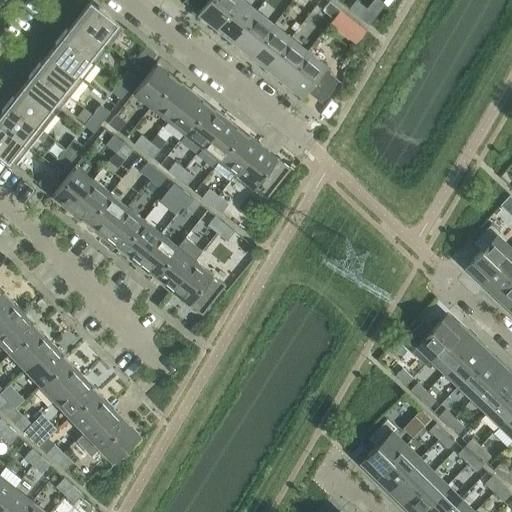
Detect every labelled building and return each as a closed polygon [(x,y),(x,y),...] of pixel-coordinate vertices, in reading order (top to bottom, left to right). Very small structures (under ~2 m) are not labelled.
[(184,0),(184,1),(195,8),(199,0),(184,0)] [(198,12),(217,27),(238,0),(208,0),(199,12),(198,11),(198,12)] [(241,0),(238,0),(217,27),(233,40),(256,12),(241,0)] [(355,0),(348,9),(368,25),(384,4),(379,0),(373,0),(366,9),(355,0)] [(90,2),(76,20),(109,46),(124,29),(90,2)] [(340,10),(329,2),(322,11),(333,19),(340,10)] [(366,31),(340,10),(330,23),(357,43),(366,31)] [(256,12),(233,40),(250,54),(273,25),(256,12)] [(76,20),(62,36),(96,63),(109,46),(76,20)] [(273,25),(250,54),(267,67),(290,38),(273,25)] [(62,36),(49,53),(83,80),(96,63),(62,36)] [(290,38),(267,67),(284,81),(307,52),(290,38)] [(156,54),(146,47),(138,57),(148,65),(156,54)] [(307,52),(284,81),(303,96),(304,95),(303,94),(305,91),(308,94),(309,92),(309,93),(321,103),(321,102),(321,100),(325,98),(326,97),(328,95),(331,92),(332,90),(334,88),(335,85),(336,82),(337,81),(338,81),(329,73),(330,71),(324,67),(325,66),(307,52)] [(49,53),(35,70),(69,97),(83,80),(49,53)] [(133,93),(151,107),(174,77),(157,63),(133,93)] [(35,70),(22,87),(56,114),(69,97),(35,70)] [(127,71),(119,81),(128,89),(136,79),(127,71)] [(174,77),(151,107),(168,120),(191,90),(174,77)] [(128,89),(119,81),(111,92),(120,99),(128,89)] [(22,87),(8,104),(42,131),(56,114),(22,87)] [(191,90),(168,120),(185,133),(208,104),(191,90)] [(8,104),(0,114),(0,125),(29,148),(42,131),(8,104)] [(208,104),(185,133),(202,147),(225,117),(208,104)] [(100,105),(92,115),(101,123),(110,112),(100,105)] [(83,108),(76,118),(85,125),(85,124),(92,115),(83,108)] [(101,123),(92,115),(85,124),(85,125),(84,125),(93,133),(101,123)] [(125,122),(116,115),(108,124),(118,132),(125,122)] [(225,117),(202,147),(219,160),(242,131),(225,117)] [(29,148),(0,125),(0,153),(15,166),(29,148)] [(242,131),(219,160),(236,174),(259,144),(242,131)] [(134,144),(143,152),(150,142),(141,135),(134,144)] [(106,145),(115,152),(122,143),(113,136),(106,145)] [(73,139),(65,149),(75,156),(83,146),(73,139)] [(150,142),(143,152),(152,159),(160,150),(150,142)] [(122,143),(115,152),(124,160),(132,150),(122,143)] [(259,144),(236,174),(266,198),(290,168),(259,144)] [(75,156),(65,149),(57,159),(67,166),(75,156)] [(140,172),(149,179),(156,170),(147,162),(140,172)] [(167,171),(177,179),(184,169),(175,162),(167,171)] [(52,195),(70,209),(93,180),(75,166),(52,195)] [(184,169),(177,179),(186,186),(193,176),(184,169)] [(156,170),(149,179),(158,186),(166,177),(156,170)] [(46,173),(38,184),(47,191),(55,181),(46,173)] [(93,180),(70,209),(86,223),(110,193),(93,180)] [(173,199),(183,206),(190,197),(181,189),(173,199)] [(201,198),(211,206),(218,196),(209,189),(201,198)] [(110,193),(86,223),(103,236),(127,207),(110,193)] [(218,196),(211,206),(221,213),(228,204),(218,196)] [(190,197),(183,206),(192,213),(199,204),(190,197)] [(127,207),(103,236),(120,250),(144,220),(127,207)] [(207,225),(217,233),(225,224),(215,216),(207,225)] [(144,220),(120,250),(137,263),(161,234),(144,220)] [(225,224),(217,233),(227,241),(234,231),(225,224)] [(467,266),(481,280),(510,249),(496,236),(500,232),(491,224),(473,242),(481,250),(467,266)] [(161,234),(137,263),(154,276),(178,247),(161,234)] [(178,247),(154,276),(171,290),(194,260),(178,247)] [(511,250),(510,249),(481,280),(487,285),(485,288),(493,296),(511,275),(511,250)] [(194,260),(171,290),(202,314),(225,285),(194,260)] [(511,275),(493,296),(501,303),(503,301),(509,306),(511,303),(511,275)] [(0,303),(8,296),(0,287),(0,303)] [(8,296),(0,303),(0,333),(23,312),(8,296)] [(23,312),(0,333),(0,342),(10,353),(38,327),(23,312)] [(417,345),(431,358),(460,328),(446,314),(431,329),(423,321),(405,340),(413,348),(417,345)] [(38,327),(10,353),(25,369),(53,343),(38,327)] [(460,328),(431,358),(445,372),(477,338),(469,331),(466,334),(460,328)] [(477,338),(445,372),(459,385),(488,354),(482,349),(485,346),(477,338)] [(53,343),(25,369),(40,385),(68,359),(53,343)] [(488,354),(459,385),(473,398),(505,365),(497,357),(494,360),(488,354)] [(68,359),(40,385),(55,401),(82,375),(68,359)] [(511,371),(505,365),(473,398),(487,411),(511,385),(511,376),(510,375),(511,373),(511,371)] [(402,368),(395,376),(405,386),(412,378),(402,368)] [(82,375),(55,401),(70,417),(97,391),(82,375)] [(410,390),(419,399),(426,391),(417,382),(410,390)] [(511,385),(487,411),(501,425),(511,412),(511,385)] [(97,391),(70,417),(85,432),(112,406),(97,391)] [(426,391),(419,399),(429,408),(436,400),(426,391)] [(112,406),(85,432),(111,461),(139,435),(112,406)] [(431,419),(421,409),(414,416),(424,426),(431,419)] [(438,416),(447,425),(454,418),(445,409),(438,416)] [(511,412),(501,425),(511,435),(511,412)] [(14,424),(23,432),(31,423),(22,415),(14,424)] [(454,418),(447,425),(457,434),(464,427),(454,418)] [(0,419),(0,435),(1,436),(9,427),(0,419)] [(361,461),(376,475),(405,445),(391,432),(395,428),(386,420),(368,438),(376,446),(361,461)] [(31,423),(23,432),(31,440),(39,431),(31,423)] [(429,430),(438,439),(445,432),(436,423),(429,430)] [(9,427),(1,436),(9,444),(18,435),(9,427)] [(445,432),(438,439),(447,448),(455,441),(445,432)] [(472,438),(465,446),(474,455),(481,447),(472,438)] [(46,453),(55,462),(63,453),(54,445),(46,453)] [(405,445),(376,475),(382,481),(379,484),(387,492),(419,459),(405,445)] [(474,455),(465,446),(457,454),(467,463),(474,455)] [(481,447),(474,455),(483,464),(491,456),(481,447)] [(24,457),(33,465),(41,457),(32,449),(24,457)] [(63,453),(55,462),(64,470),(72,462),(63,453)] [(474,455),(467,463),(476,472),(483,464),(474,455)] [(41,457),(33,465),(41,473),(49,465),(41,457)] [(419,459),(387,492),(395,499),(397,497),(403,502),(433,472),(419,459)] [(494,469),(503,478),(510,471),(501,462),(494,469)] [(511,472),(510,471),(503,478),(511,487),(511,472)] [(433,472),(403,502),(409,508),(406,511),(407,511),(420,511),(446,486),(433,472)] [(0,475),(0,506),(15,488),(0,475)] [(484,483),(494,492),(501,485),(491,476),(484,483)] [(56,487),(65,495),(73,486),(64,478),(56,487)] [(501,485),(494,492),(503,501),(510,494),(501,485)] [(73,486),(65,495),(74,504),(82,495),(73,486)] [(446,486),(420,511),(447,511),(460,499),(446,486)] [(15,488),(0,506),(0,511),(23,511),(32,501),(15,488)] [(472,511),(460,499),(447,511),(472,511)] [(45,511),(32,501),(23,511),(45,511)]
